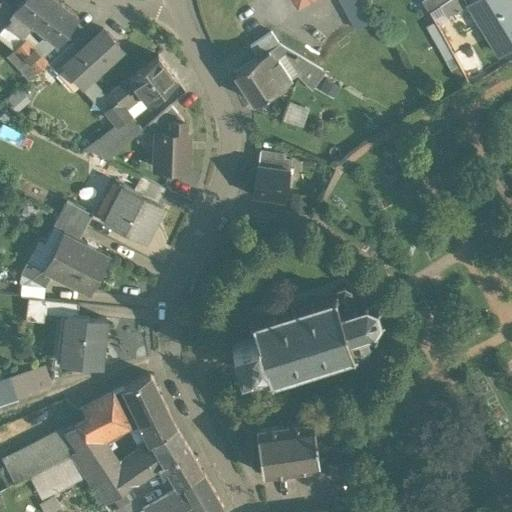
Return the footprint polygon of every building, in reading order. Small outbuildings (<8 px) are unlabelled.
[(4,0),(1,0),(0,1),(0,22),(4,26),(6,23),(5,23),(16,11),(13,9),(14,8),(4,0)] [(59,2),(55,0),(19,0),(14,8),(13,9),(16,11),(32,24),(37,28),(59,2)] [(436,0),(421,0),(428,11),(439,4),(436,0)] [(467,4),(464,0),(445,0),(439,4),(447,17),(467,4)] [(511,6),(508,0),(471,0),(468,2),(499,53),(511,44),(511,6)] [(59,2),(37,28),(46,35),(55,42),(57,43),(77,17),(59,2)] [(32,24),(16,11),(5,23),(6,23),(21,36),(32,24)] [(120,48),(102,28),(80,49),(64,63),(66,64),(82,82),(120,48)] [(271,32),(249,46),(257,58),(279,43),(271,32)] [(55,42),(46,35),(32,46),(39,54),(55,42)] [(32,46),(26,39),(15,48),(26,60),(37,72),(47,62),(32,46)] [(72,40),(47,63),(56,72),(66,64),(64,63),(80,49),(72,40)] [(257,58),(234,73),(254,102),(268,93),(272,98),(279,93),(276,88),(280,85),(279,84),(290,77),(297,72),(289,61),(298,55),(281,45),(279,43),(257,58)] [(176,79),(157,55),(129,77),(147,101),(176,79)] [(322,69),(298,55),(289,61),(297,72),(310,86),(322,69)] [(37,72),(26,60),(19,67),(29,78),(37,72)] [(82,82),(66,64),(57,73),(73,91),(82,82)] [(147,101),(129,77),(111,91),(117,99),(118,98),(131,114),(147,101)] [(111,91),(102,98),(108,106),(105,108),(117,123),(118,124),(131,114),(118,98),(117,99),(111,91)] [(184,120),(170,104),(147,123),(156,133),(156,131),(170,132),(170,119),(184,120)] [(307,110),(289,105),(284,121),(302,126),(307,110)] [(131,114),(118,124),(117,123),(84,147),(107,158),(142,128),(131,114)] [(184,120),(170,119),(170,132),(156,131),(156,133),(155,167),(186,168),(187,132),(184,132),(185,120),(184,120)] [(283,154),(259,150),(258,164),(290,169),(291,160),(283,159),(283,154)] [(290,169),(258,164),(252,196),(285,201),(290,169)] [(164,187),(141,175),(134,188),(133,189),(157,201),(158,201),(164,187)] [(157,201),(133,189),(134,188),(123,183),(104,219),(143,239),(162,203),(158,201),(157,201)] [(91,211),(66,199),(59,213),(84,225),(91,211)] [(59,213),(52,225),(62,229),(62,228),(79,236),(84,225),(59,213)] [(79,236),(62,228),(62,229),(42,267),(42,268),(51,272),(88,292),(109,252),(79,236)] [(42,267),(28,259),(20,273),(44,286),(51,272),(42,268),(42,267)] [(314,299),(312,294),(310,295),(311,300),(294,305),(293,300),(290,301),(292,306),(275,311),(273,306),(271,307),(272,312),(253,318),(249,316),(248,318),(252,320),(257,335),(231,343),(240,369),(249,366),(250,370),(255,373),(259,371),(261,367),(260,363),(265,361),(269,376),(267,380),(269,382),(272,377),(291,371),(292,376),(295,375),(293,370),(310,365),(312,370),(314,369),(313,364),(330,359),(331,364),(334,363),(332,358),(351,352),(357,355),(357,358),(359,358),(359,355),(365,354),(366,356),(368,355),(366,353),(369,347),(371,348),(371,346),(369,346),(368,344),(374,342),(376,340),(375,337),(375,336),(374,332),(375,331),(376,332),(377,330),(374,327),(379,318),(384,319),(384,317),(379,316),(377,307),(380,304),(379,302),(375,305),(366,301),(367,296),(364,296),(364,301),(356,304),(353,295),(356,295),(355,293),(352,294),(351,289),(353,287),(352,286),(350,287),(345,285),(345,282),(343,282),(343,285),(337,286),(336,284),(334,285),(336,288),(333,293),(314,299)] [(78,302),(45,299),(44,312),(65,315),(65,314),(76,315),(78,302)] [(76,315),(65,314),(65,315),(60,361),(100,366),(105,318),(76,315)] [(0,401),(48,384),(41,365),(0,380),(0,401)] [(175,426),(149,374),(123,387),(151,443),(175,426)] [(128,425),(112,392),(82,407),(86,416),(66,429),(82,454),(75,459),(85,475),(92,486),(100,481),(112,499),(153,470),(140,451),(118,466),(100,439),(128,425)] [(313,420),(255,428),(262,474),(319,466),(313,420)] [(202,471),(175,426),(151,443),(166,461),(158,467),(162,473),(167,469),(171,475),(178,487),(183,484),(183,483),(202,471)] [(66,429),(1,458),(14,483),(27,476),(72,454),(75,459),(82,454),(66,429)] [(166,461),(151,443),(140,451),(153,470),(158,467),(166,461)] [(72,454),(27,476),(38,499),(85,475),(72,454)] [(356,460),(328,464),(330,478),(347,475),(358,474),(356,460)] [(225,511),(202,471),(183,483),(183,484),(178,487),(163,496),(171,510),(167,511),(225,511)] [(134,498),(111,511),(137,511),(142,509),(134,498)]
